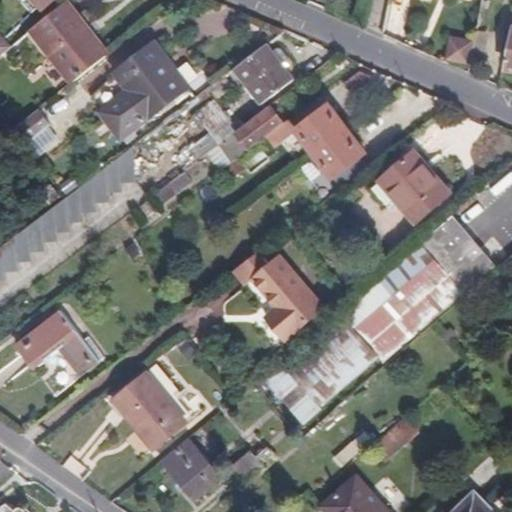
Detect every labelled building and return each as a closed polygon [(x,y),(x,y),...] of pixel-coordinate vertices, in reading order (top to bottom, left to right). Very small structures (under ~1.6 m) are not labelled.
[(103,53),(61,2),(29,30),(70,80),(103,53)] [(478,32),(472,61),(488,64),(493,35),(478,32)] [(445,59),(468,65),(475,41),(452,34),(445,59)] [(184,86),(150,42),(110,73),(143,117),(184,86)] [(267,51),(261,43),(229,68),(229,69),(236,79),(255,104),(288,78),(280,68),(285,64),(284,61),(274,48),(272,48),(267,51)] [(236,79),(229,69),(223,73),(231,83),(236,79)] [(356,69),(340,82),(348,93),(371,76),(356,69)] [(143,117),(110,73),(86,97),(87,102),(93,109),(91,111),(113,140),(143,117)] [(197,132),(202,128),(206,135),(215,146),(230,134),(234,130),(212,101),(187,119),(197,132)] [(311,154),(344,128),(326,104),(293,129),(286,120),(280,125),(263,138),(272,150),(294,132),(311,154)] [(280,125),(267,106),(234,130),(230,134),(236,143),(225,150),(232,161),(263,138),(280,125)] [(12,126),(24,142),(48,123),(36,107),(12,126)] [(363,153),(344,128),(311,154),(338,189),(363,170),(356,159),(363,153)] [(185,151),(193,162),(215,146),(206,135),(185,151)] [(127,146),(61,197),(56,201),(45,209),(0,243),(0,280),(1,281),(1,272),(13,271),(13,262),(28,261),(27,253),(40,251),(40,243),(54,241),(53,233),(67,232),(67,223),(79,221),(79,214),(91,213),(91,203),(106,202),(106,194),(120,192),(119,184),(132,183),(127,146)] [(415,224),(449,195),(415,153),(380,182),(415,224)] [(195,167),(192,163),(177,174),(180,179),(195,167)] [(180,179),(177,174),(146,198),(154,208),(184,185),(180,179)] [(32,192),(45,209),(56,201),(43,185),(32,192)] [(488,269),(447,218),(373,281),(375,283),(265,377),(306,425),(488,269)] [(256,251),(231,270),(244,286),(252,279),(274,306),(264,317),(282,339),(320,308),(278,256),(266,265),(256,251)] [(98,362),(59,310),(13,345),(31,369),(58,348),(80,377),(98,362)] [(450,326),(440,335),(447,342),(457,334),(450,326)] [(197,352),(185,338),(176,346),(187,360),(197,352)] [(154,444),(185,419),(169,398),(174,393),(178,390),(153,360),(112,395),(154,444)] [(169,398),(185,419),(191,414),(174,393),(169,398)] [(385,461),(416,432),(405,419),(372,448),(385,461)] [(340,466),(370,440),(364,434),(335,460),(340,466)] [(247,448),(262,466),(274,456),(259,438),(247,448)] [(192,497),(216,477),(186,440),(162,460),(192,497)] [(262,466),(247,448),(227,465),(241,483),(262,466)] [(490,477),(500,466),(491,457),(480,468),(490,477)] [(386,511),(355,476),(321,507),(325,511),(386,511)] [(493,511),(473,492),(453,511),(493,511)]
